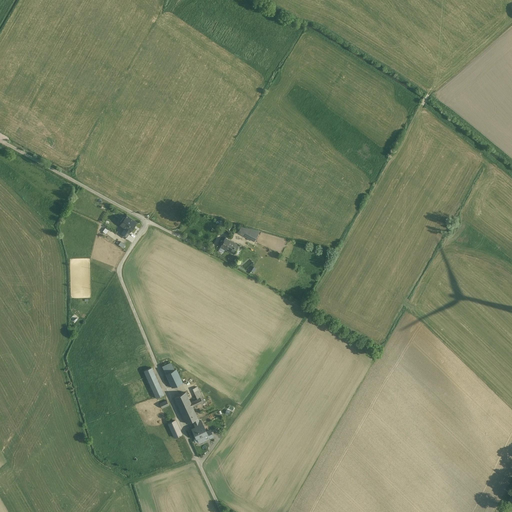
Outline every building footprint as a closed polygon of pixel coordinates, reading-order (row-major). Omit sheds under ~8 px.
[(127,214),(121,222),(127,226),(122,233),(127,237),(132,230),(133,231),(139,223),(127,214)] [(237,232),(253,241),(254,241),(259,231),(260,230),(240,226),(237,232)] [(240,246),(224,237),(220,245),(235,254),(240,246)] [(183,382),(176,368),(174,369),(171,361),(162,365),(171,387),(183,382)] [(153,366),(143,371),(155,397),(165,392),(153,366)] [(196,398),(202,395),(198,386),(192,388),(196,398)] [(198,418),(186,392),(175,397),(186,423),(198,418)] [(159,403),(162,408),(169,405),(167,400),(159,403)] [(175,418),(169,421),(176,437),(182,434),(175,418)] [(201,420),(199,421),(197,418),(193,420),(193,421),(196,427),(193,428),(193,430),(196,438),(197,437),(199,441),(201,442),(213,436),(210,430),(206,432),(201,420)]
